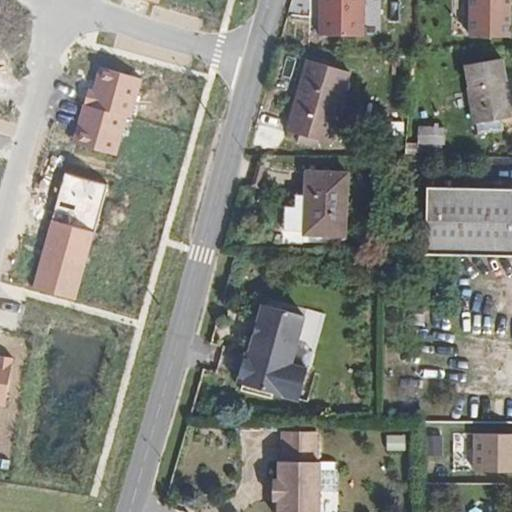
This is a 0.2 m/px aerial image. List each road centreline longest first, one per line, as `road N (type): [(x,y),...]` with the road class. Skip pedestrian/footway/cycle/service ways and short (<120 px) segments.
road 1 (secondary): [(258,60),(128,511)]
road 2 (residential): [(0,229),(65,8)]
road 3 (residential): [(258,60),(65,8)]
